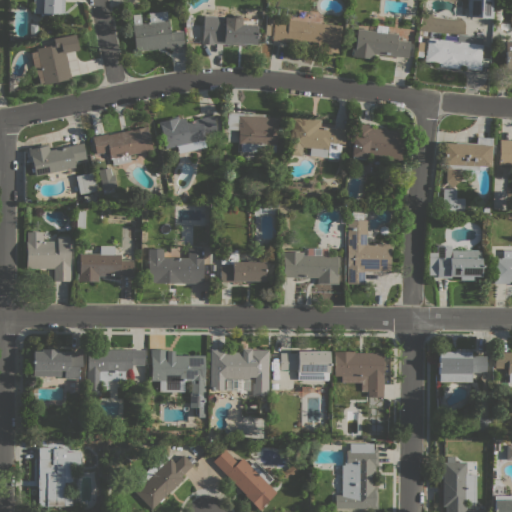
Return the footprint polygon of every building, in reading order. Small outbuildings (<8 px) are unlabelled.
[(32,0),(62,0),(62,12),(60,12),(60,15),(42,14),(42,15),(32,15),(32,0)] [(467,0),(492,0),(492,18),(466,17),(467,0)] [(134,51),(131,23),(132,23),(131,13),(139,12),(140,22),(149,21),(147,12),(165,9),(167,19),(168,19),(169,32),(181,30),(183,48),(171,49),(168,47),(134,51)] [(306,13),(322,15),(321,23),(343,26),(340,53),(331,51),(330,53),(324,52),(324,50),(322,49),(323,46),(271,39),(274,22),(287,24),(288,19),(305,21),(306,14),(306,13)] [(212,43),(212,44),(201,43),(203,15),(232,17),(234,14),(239,14),(242,17),(257,18),(255,44),(245,43),(245,45),(212,43)] [(36,36),(29,36),(28,24),(37,24),(36,36)] [(375,31),(376,25),(387,26),(386,32),(397,34),(397,35),(398,35),(397,40),(409,41),(407,57),(373,53),(372,58),(352,56),(353,47),(354,47),(357,29),(375,31)] [(37,76),(34,71),(30,52),(36,51),(35,48),(53,44),(52,38),(74,33),(77,49),(64,52),(70,78),(44,84),(43,82),(38,83),(37,76)] [(457,41),(458,34),(482,37),(481,44),(482,44),(480,62),(481,63),(480,70),(464,68),(464,66),(459,65),(459,69),(439,66),(439,63),(423,61),(424,57),(423,57),(424,48),(426,48),(427,37),(457,41)] [(511,68),(511,40),(503,41),(504,68),(511,68)] [(227,112),(264,114),(264,116),(277,117),(277,127),(282,127),(281,135),(276,135),(276,144),(275,144),(274,152),(240,150),(240,143),(237,143),(238,130),(226,129),(227,112)] [(177,116),(178,118),(184,117),(185,121),(212,115),(215,130),(203,133),(205,139),(204,139),(205,147),(178,152),(177,145),(164,148),(160,127),(159,128),(157,121),(158,121),(158,120),(177,116)] [(300,155),(288,154),(292,121),(291,121),(291,116),(320,119),(319,126),(346,129),(344,147),(340,146),(339,158),(309,155),(309,147),(301,146),(300,155)] [(404,131),(401,159),(366,155),(366,157),(365,157),(364,159),(352,158),(352,156),(350,156),(352,136),(353,137),(355,123),(371,125),(370,127),(404,131)] [(112,164),(111,158),(109,158),(108,151),(95,154),(91,136),(106,133),(106,134),(146,126),(151,149),(128,154),(130,160),(112,164)] [(445,168),(445,164),(442,164),(443,143),(455,143),(455,142),(477,143),(477,137),(492,138),(490,166),(479,166),(478,170),(445,168)] [(499,139),(511,139),(511,164),(498,164),(499,139)] [(47,143),(49,150),(82,143),(85,158),(73,161),(74,167),(34,176),(30,157),(29,158),(27,148),(47,143)] [(100,188),(112,185),(109,167),(96,169),(100,188)] [(444,184),(454,184),(455,168),(444,168),(444,184)] [(92,172),(95,190),(82,193),(79,175),(92,172)] [(381,184),(383,172),(398,174),(397,185),(381,184)] [(455,198),(464,198),(463,210),(441,210),(442,194),(441,194),(441,191),(442,191),(442,188),(455,188),(455,198)] [(262,213),(262,214),(253,214),(253,205),(270,205),(270,207),(278,207),(278,213),(262,213)] [(84,227),(76,227),(76,211),(84,211),(84,227)] [(366,243),(389,243),(389,271),(364,271),(364,284),(346,283),(346,219),(366,219),(366,243)] [(42,231),(42,235),(43,235),(43,241),(56,241),(56,236),(69,236),(69,280),(53,280),(53,268),(26,268),(26,231),(42,231)] [(114,245),(114,253),(119,253),(119,259),(132,259),(132,276),(98,275),(98,281),(77,281),(77,272),(78,272),(78,253),(99,253),(99,245),(114,245)] [(428,275),(428,252),(436,252),(436,245),(451,245),(451,250),(480,250),(480,258),(481,258),(481,276),(471,276),(471,280),(459,279),(459,276),(450,276),(450,277),(436,277),(436,275),(430,275),(428,275)] [(162,248),(162,257),(187,257),(187,248),(202,248),(202,283),(154,283),(154,281),(147,281),(147,248),(162,248)] [(233,281),(219,281),(219,266),(231,266),(231,264),(220,264),(220,249),(237,250),(237,262),(264,262),(264,281),(233,281)] [(511,281),(508,281),(508,283),(493,283),(493,277),(494,277),(494,257),(502,257),(502,250),(511,250),(511,281)] [(303,252),(303,255),(336,255),(336,257),(338,257),(338,266),(336,266),(336,274),(337,274),(337,284),(317,284),(317,277),(283,276),(283,256),(282,256),(282,251),(303,252)] [(40,351),(40,348),(57,349),(56,351),(82,352),(81,366),(78,366),(77,378),(64,378),(64,376),(32,375),(33,350),(40,351)] [(225,378),(224,389),(209,389),(209,349),(226,349),(226,351),(241,352),(241,348),(250,348),(250,349),(268,349),(267,395),(251,395),(251,383),(254,383),(254,377),(248,376),(248,379),(225,378)] [(87,349),(143,349),(143,365),(131,365),(131,381),(108,381),(108,389),(99,389),(99,395),(86,395),(85,369),(87,369),(87,349)] [(166,349),(166,355),(204,356),(203,378),(205,378),(204,417),(197,417),(198,407),(188,407),(189,393),(190,393),(190,381),(183,381),(183,391),(158,391),(159,380),(150,380),(150,357),(149,357),(149,349),(166,349)] [(297,352),(297,351),(327,351),(328,379),(298,379),(298,372),(296,372),(296,369),(280,369),(280,352),(297,352)] [(341,376),(333,376),(333,365),(333,351),(354,351),(354,352),(382,352),(382,361),(384,361),(384,365),(382,365),(382,373),(383,373),(382,397),(367,396),(367,391),(360,391),(360,382),(341,382),(341,376)] [(437,351),(470,351),(470,356),(485,356),(485,372),(469,372),(470,381),(437,381),(437,351)] [(511,383),(508,383),(508,373),(506,373),(506,368),(494,368),(494,352),(511,352),(511,383)] [(475,417),(489,417),(489,432),(475,432),(475,417)] [(372,443),(372,449),(377,449),(377,466),(374,466),(374,488),(377,488),(377,508),(371,508),(334,508),(334,494),(340,494),(341,464),(343,464),(343,453),(345,453),(345,449),(349,449),(349,443),(372,443)] [(37,479),(38,479),(38,446),(52,446),(52,448),(66,448),(66,451),(79,451),(79,464),(71,464),(71,482),(63,482),(63,495),(71,495),(71,505),(63,505),(63,506),(47,506),(47,507),(45,507),(45,509),(38,509),(38,487),(37,487),(37,479)] [(224,449),(237,462),(242,457),(249,465),(255,460),(272,478),(267,484),(276,492),(261,506),(262,506),(259,510),(244,495),(245,494),(212,461),(224,449)] [(174,463),(182,455),(192,465),(184,473),(186,475),(151,509),(134,492),(140,486),(136,481),(165,453),(174,463)] [(441,480),(442,480),(442,462),(465,462),(465,473),(467,473),(467,474),(474,474),(474,509),(482,509),(481,511),(444,511),(444,506),(441,506),(441,480)] [(294,463),(299,469),(291,475),(290,474),(285,478),(281,473),(294,463)] [(493,511),(494,495),(511,495),(511,511),(493,511)]
